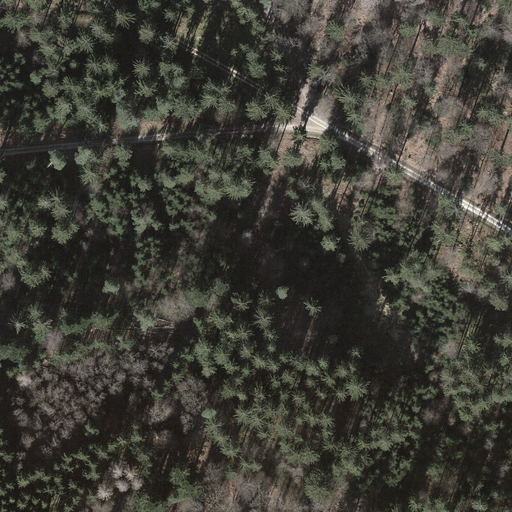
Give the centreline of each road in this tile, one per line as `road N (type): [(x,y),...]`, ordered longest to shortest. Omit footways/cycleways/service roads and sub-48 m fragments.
road 1 (track): [(110,0),(511,237)]
road 2 (track): [(0,152),(321,123),(265,0)]
